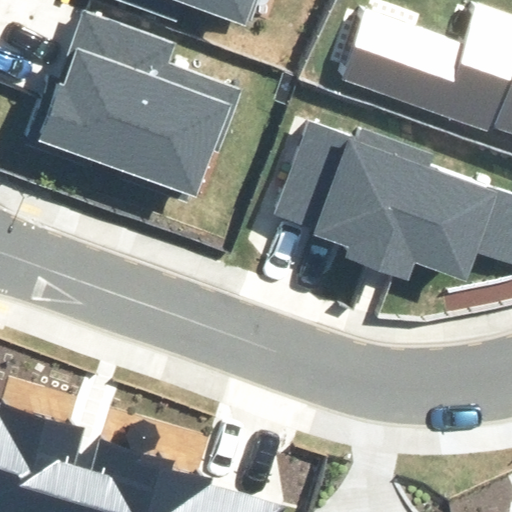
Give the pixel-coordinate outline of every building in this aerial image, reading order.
[(185,4),(247,25),(255,0),(115,0),(179,21),(185,4)] [(496,125),(511,130),(511,22),(479,12),(468,43),(366,8),(342,79),(495,130),(496,125)] [(34,142),(198,198),(236,86),(171,65),(178,45),(78,12),(34,142)] [(478,251),(511,263),(511,196),(429,168),(434,153),(362,128),(357,140),(306,123),(274,212),(315,227),(313,233),(349,246),(344,260),(410,283),(417,263),(468,280),(478,251)] [(283,511),(285,507),(171,474),(175,460),(102,438),(93,467),(76,462),(87,427),(0,401),(0,402),(0,511),(283,511)]
